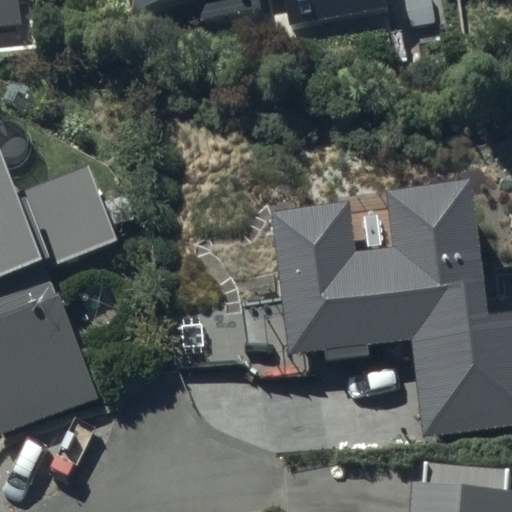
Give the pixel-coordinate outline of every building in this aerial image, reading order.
[(0,0),(0,34),(21,33),(17,0),(0,0)] [(131,0),(134,14),(196,5),(199,25),(265,16),(262,0),(283,0),(288,32),(387,19),(384,0),(131,0)] [(0,443),(105,405),(96,381),(103,378),(77,309),(63,315),(46,270),(116,244),(111,229),(134,221),(126,201),(101,210),(89,176),(18,203),(3,163),(0,164),(0,443)] [(348,200),(270,210),(288,355),(412,339),(424,436),(511,424),(511,311),(486,315),(469,181),(385,192),(392,246),(355,251),(348,200)] [(511,511),(511,503),(511,504),(511,476),(426,471),(426,496),(413,496),(411,511),(511,511)]
